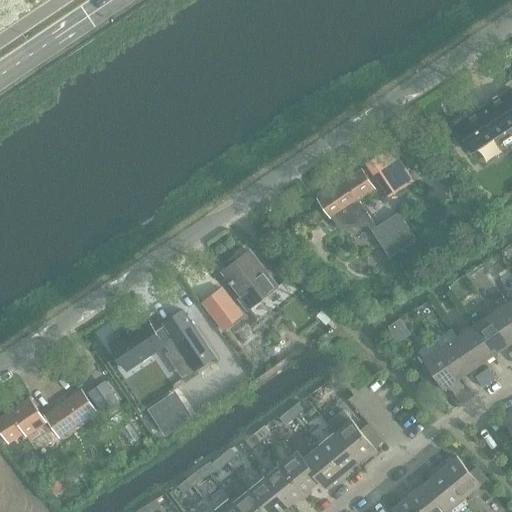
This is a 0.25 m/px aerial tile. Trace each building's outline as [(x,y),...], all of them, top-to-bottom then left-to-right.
[(472,153),(511,126),(511,88),(511,89),(468,118),(466,115),(455,123),(457,125),(454,127),(472,153)] [(388,196),(399,189),(414,178),(393,147),(367,165),(388,196)] [(374,189),(361,169),(318,198),(331,218),(339,229),(344,229),(350,220),(343,210),(374,189)] [(248,310),(277,287),(249,251),(222,271),(241,296),(239,298),(248,310)] [(222,287),(201,303),(223,331),(243,315),(222,287)] [(511,342),(511,307),(508,302),(491,314),(511,343),(511,342)] [(159,311),(115,336),(127,358),(177,329),(196,360),(214,349),(188,309),(165,321),(159,311)] [(511,343),(491,314),(474,325),(494,354),(511,343)] [(494,354),(474,325),(457,336),(477,366),(494,354)] [(477,366),(457,336),(440,348),(460,377),(477,366)] [(460,377),(440,348),(423,359),(442,389),(460,377)] [(482,373),(488,382),(495,378),(489,368),(482,373)] [(488,382),(482,373),(475,377),(482,387),(488,382)] [(106,379),(91,390),(105,409),(120,398),(106,379)] [(68,400),(42,417),(30,398),(0,417),(0,429),(9,443),(25,432),(27,436),(46,423),(67,452),(78,444),(72,435),(102,416),(90,399),(74,409),(68,400)] [(290,409),(296,417),(305,409),(299,402),(290,409)] [(296,417),(290,409),(280,417),(286,425),(296,417)] [(335,432),(358,461),(374,448),(343,409),(327,422),(335,432)] [(369,423),(360,430),(374,448),(383,440),(369,423)] [(255,433),(261,440),(270,432),(264,425),(255,433)] [(319,445),(342,474),(358,461),(335,432),(319,445)] [(261,440),(255,433),(246,441),(252,448),(261,440)] [(320,480),(326,487),(342,474),(319,445),(303,458),(320,480)] [(230,448),(221,456),(227,463),(236,455),(230,448)] [(304,493),(320,480),(303,458),(297,451),(281,465),(304,493)] [(227,463),(221,456),(212,463),(218,470),(227,463)] [(465,498),(481,485),(487,480),(477,467),(470,473),(457,457),(441,470),(467,502),(468,502),(465,498)] [(265,478),(288,506),(304,493),(281,465),(265,478)] [(425,483),(449,511),(455,511),(467,502),(441,470),(425,483)] [(187,478),(193,485),(202,478),(197,471),(187,478)] [(193,485),(187,478),(178,486),(184,493),(193,485)] [(249,491),(266,511),(280,511),(288,506),(265,478),(249,491)] [(410,495),(423,511),(449,511),(425,483),(410,495)] [(266,511),(249,491),(234,503),(231,499),(231,500),(240,511),(266,511)] [(423,511),(410,495),(392,510),(394,511),(423,511)] [(146,505),(149,511),(152,511),(161,507),(156,499),(146,505)] [(240,511),(231,500),(215,511),(240,511)]
